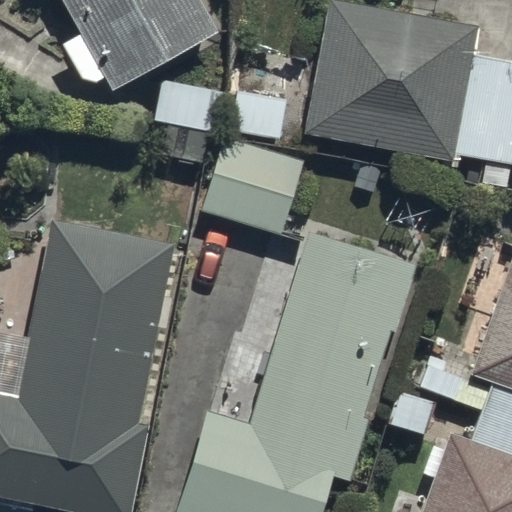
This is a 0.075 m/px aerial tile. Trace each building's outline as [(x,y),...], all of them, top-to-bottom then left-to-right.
[(197,0),(59,0),(105,87),(214,31),(197,0)] [(473,17),(379,0),(324,0),(297,125),(450,153),(451,146),(508,157),(507,164),(511,165),(511,52),(468,45),(473,17)] [(276,229),(296,155),(212,133),(193,208),(276,229)] [(134,414),(164,238),(46,207),(15,391),(0,388),(0,499),(29,505),(30,498),(113,511),(124,511),(144,416),(134,414)] [(390,323),(409,256),(304,223),(262,353),(237,346),(229,373),(255,380),(245,415),(201,402),(172,504),(195,511),(313,511),(328,466),(342,472),(364,410),(359,409),(384,321),(390,323)] [(511,511),(511,234),(467,367),(486,374),(466,430),(446,423),(413,511),(511,511)]
